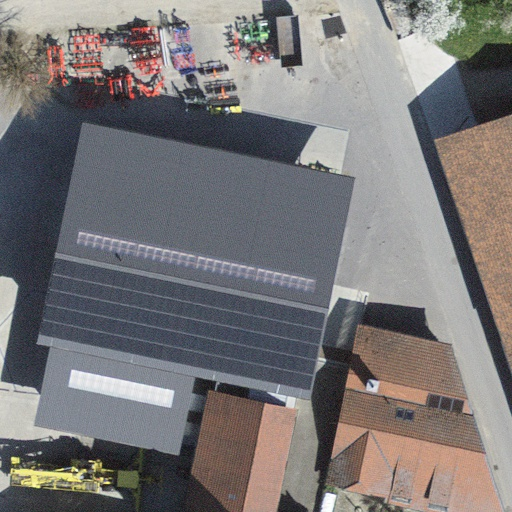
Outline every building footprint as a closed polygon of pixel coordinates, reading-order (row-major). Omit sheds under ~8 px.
[(256,141),(260,111),(220,106),(216,136),(256,141)] [(511,239),(511,120),(475,134),(511,239)] [(268,511),(339,181),(93,129),(52,327),(220,362),(188,511),(268,511)] [(323,332),(354,340),(367,297),(336,288),(323,332)] [(357,336),(329,468),(498,503),(450,356),(357,336)]
